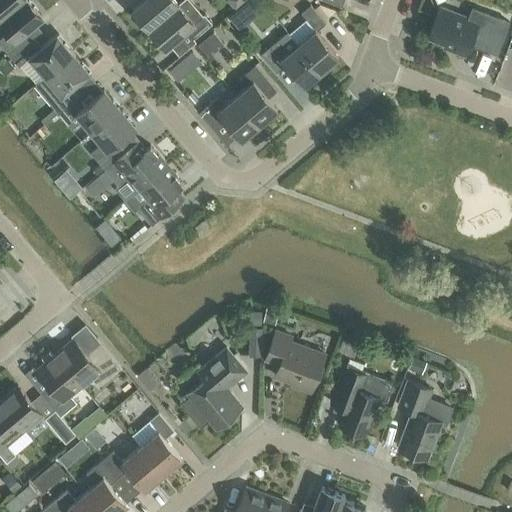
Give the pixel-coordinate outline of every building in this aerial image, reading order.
[(42,16),(28,0),(22,0),(0,18),(0,21),(9,32),(0,39),(0,43),(11,57),(30,41),(23,32),(42,16)] [(0,0),(0,18),(22,0),(0,0)] [(149,28),(178,3),(175,0),(142,0),(132,9),(149,28)] [(149,28),(165,47),(186,30),(194,39),(212,23),(192,0),(182,0),(178,3),(149,28)] [(298,44),(320,71),(338,56),(317,31),(326,23),(310,4),(301,12),(315,29),(298,44)] [(468,17),(439,6),(428,36),(453,46),(452,49),(466,55),(470,43),(496,53),(508,21),(472,8),(468,17)] [(30,57),(46,76),(73,52),(57,33),(37,50),(30,41),(11,57),(19,66),(30,57)] [(278,39),(261,54),(276,72),(285,65),(303,86),(320,71),(298,44),(289,51),(278,39)] [(50,104),(58,113),(77,97),(70,88),(89,72),(73,52),(46,76),(61,95),(50,104)] [(245,87),(236,95),(260,123),(277,109),(262,90),(271,83),(255,64),(239,79),(245,87)] [(58,113),(71,129),(82,119),(92,131),(120,108),(104,89),(84,105),(77,97),(58,113)] [(241,139),(260,123),(236,95),(225,104),(218,96),(198,112),(214,130),(226,121),(241,139)] [(104,168),(124,153),(116,144),(136,127),(120,108),(92,131),(102,143),(91,152),(104,168)] [(139,187),(167,164),(150,145),(131,161),(124,153),(104,168),(118,185),(129,175),(139,187)] [(167,164),(139,187),(149,199),(138,208),(152,225),(171,209),(163,200),(183,183),(167,164)] [(212,225),(205,217),(194,226),(201,234),(212,225)] [(275,308),(265,306),(262,322),(272,324),(275,308)] [(259,323),(259,312),(248,312),(248,323),(259,323)] [(259,328),(249,328),(248,356),(259,356),(259,328)] [(290,336),(275,330),(265,358),(279,363),(274,375),(292,382),(291,384),(310,391),(324,353),(288,340),(290,336)] [(73,338),(55,354),(81,385),(99,370),(106,378),(121,366),(102,342),(87,355),(73,338)] [(246,371),(226,347),(198,371),(205,379),(187,393),(189,396),(180,404),(200,428),(209,420),(216,428),(242,406),(228,389),(229,388),(230,384),(229,383),(244,370),(245,372),(246,371)] [(81,385),(55,354),(36,369),(50,386),(41,393),(54,410),(60,416),(77,403),(70,394),(81,385)] [(424,361),(410,356),(405,370),(419,374),(424,361)] [(394,383),(365,372),(344,364),(330,403),(344,408),(338,424),(365,434),(379,397),(387,400),(394,383)] [(122,389),(131,403),(145,393),(137,380),(122,389)] [(432,389),(407,380),(397,405),(412,411),(398,447),(427,458),(441,420),(423,413),(432,389)] [(17,385),(0,399),(0,400),(24,430),(42,415),(17,385)] [(24,430),(0,400),(0,436),(0,454),(6,462),(16,454),(7,444),(24,430)] [(60,416),(54,410),(44,418),(65,443),(76,434),(60,416)] [(158,430),(140,446),(165,476),(183,460),(165,438),(174,430),(159,412),(149,420),(158,430)] [(113,450),(104,458),(119,477),(128,469),(147,491),(165,476),(140,446),(122,461),(113,450)] [(85,492),(102,511),(121,511),(129,506),(110,484),(119,477),(104,458),(86,473),(95,483),(85,492)] [(47,489),(65,473),(57,464),(38,480),(47,489)] [(20,484),(9,470),(0,477),(12,492),(20,484)] [(14,508),(18,511),(33,511),(47,499),(36,487),(14,508)] [(260,511),(267,495),(245,487),(235,511),(260,511)] [(337,511),(344,495),(322,487),(312,511),(306,511),(300,510),(299,511),(337,511)] [(102,511),(85,492),(74,501),(65,490),(49,504),(55,511),(102,511)] [(285,511),(289,504),(267,495),(260,511),(285,511)] [(363,511),(365,507),(343,499),(345,495),(344,495),(337,511),(363,511)]
